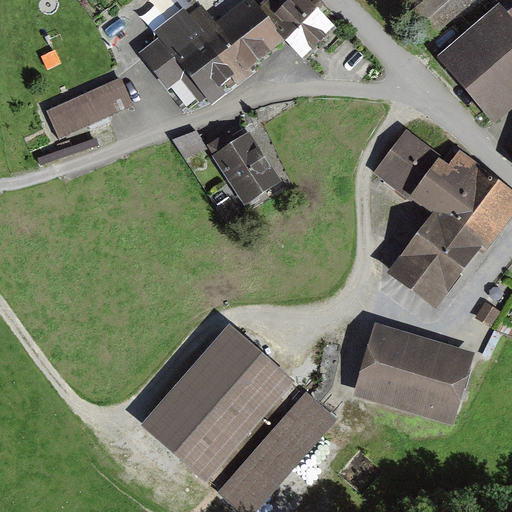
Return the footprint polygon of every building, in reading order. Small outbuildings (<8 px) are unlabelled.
[(217,104),(291,44),(254,0),(250,0),(216,29),(195,3),(159,33),(217,104)] [(291,39),(318,13),(306,0),(258,0),(257,2),(291,39)] [(445,40),(491,0),(430,0),(419,10),(445,40)] [(511,11),(503,0),(438,56),(498,126),(511,113),(511,11)] [(133,111),(121,83),(51,113),(63,141),(133,111)] [(281,188),(241,130),(210,151),(250,209),(281,188)] [(199,132),(179,141),(189,164),(210,155),(199,132)] [(409,202),(440,160),(406,135),(375,178),(409,202)] [(482,255),(511,215),(511,192),(463,155),(453,169),(440,160),(409,202),(434,220),(394,274),(438,305),(477,251),(482,255)] [(244,219),(230,199),(217,208),(231,227),(244,219)] [(480,354),(377,324),(356,396),(459,426),(480,354)] [(293,385),(229,329),(148,419),(212,477),(293,385)] [(264,511),(340,421),(307,394),(224,495),(244,511),(264,511)]
